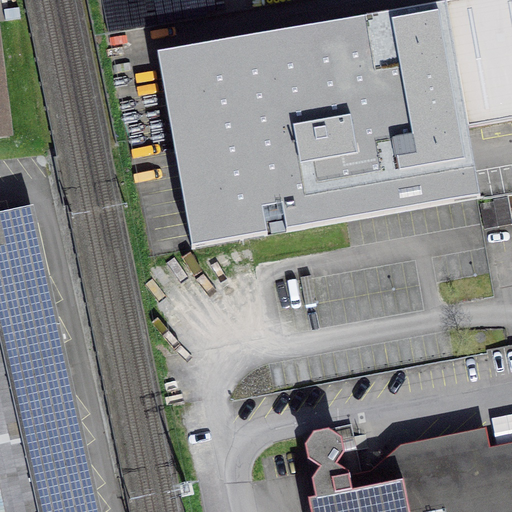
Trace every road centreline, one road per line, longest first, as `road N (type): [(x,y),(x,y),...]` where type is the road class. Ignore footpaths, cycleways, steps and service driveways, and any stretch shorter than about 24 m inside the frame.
road 1 (unknown): [(446,315),(224,355),(200,323),(203,268),(372,237),(423,242),(437,275)]
road 2 (unknown): [(401,0),(151,42),(138,67),(157,166)]
road 3 (unknown): [(248,511),(244,464),(258,440),(289,417),(511,372)]
